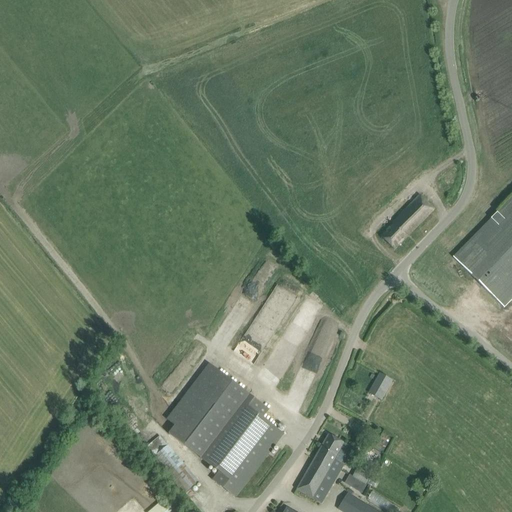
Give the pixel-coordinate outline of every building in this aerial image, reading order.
[(420,195),(392,223),(393,224),(381,237),(394,250),(434,209),(420,195)] [(511,299),(511,197),(453,257),(504,308),(511,299)] [(234,497),(283,433),(261,417),(268,409),(210,365),(168,421),(175,426),(169,434),(219,472),(212,480),(234,497)] [(368,393),(381,401),(393,381),(380,373),(368,393)] [(100,389),(108,402),(122,392),(114,380),(100,389)] [(382,430),(373,448),(385,454),(393,436),(382,430)] [(348,451),(351,453),(353,449),(328,435),(297,490),(322,504),(344,465),(341,464),(348,451)] [(168,446),(153,458),(184,494),(199,482),(168,446)] [(370,465),(378,456),(371,449),(363,458),(370,465)] [(360,471),(356,482),(366,486),(370,475),(360,471)] [(377,511),(356,499),(347,493),(338,509),(342,511),(377,511)]
